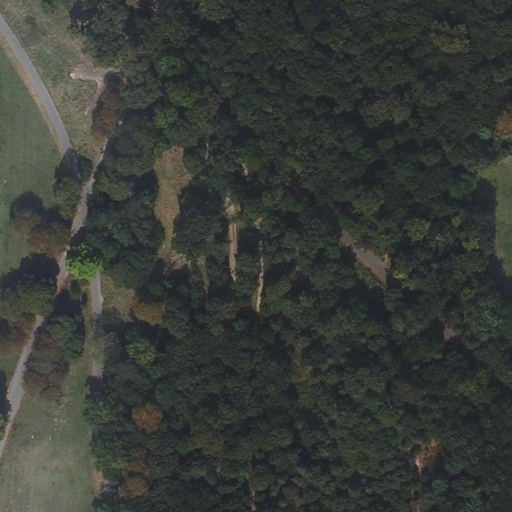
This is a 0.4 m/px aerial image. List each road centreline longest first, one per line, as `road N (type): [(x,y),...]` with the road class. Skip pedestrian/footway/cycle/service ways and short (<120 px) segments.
road 1 (unknown): [(218,511),(233,282),(226,202),(147,54),(98,0)]
road 2 (track): [(0,23),(48,101),(81,181),(103,456),(118,511)]
road 3 (track): [(147,54),(82,207),(0,438)]
